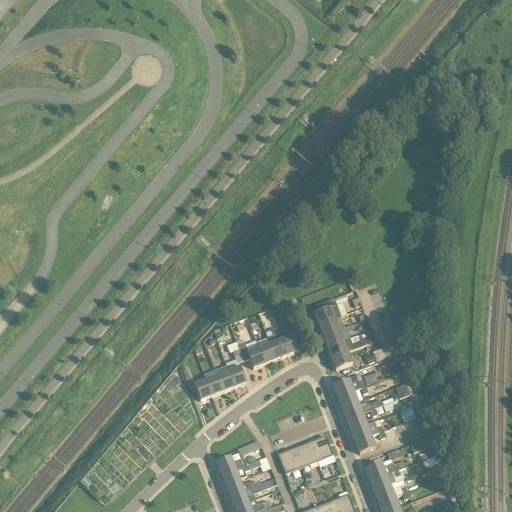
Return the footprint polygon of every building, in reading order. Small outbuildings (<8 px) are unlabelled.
[(319,314),(314,316),(318,327),(334,321),(340,319),(341,319),(334,300),(317,307),(319,314)] [(360,308),(358,302),(353,304),(351,305),(353,310),(360,308)] [(281,309),(283,315),(289,313),(287,307),(281,309)] [(322,339),(339,332),(344,330),(340,319),(334,321),(318,327),(322,339)] [(350,341),(347,332),(346,329),(344,330),(339,332),(322,339),(327,350),(350,341)] [(287,358),(281,342),(276,330),(271,332),(273,337),(267,340),(270,346),(276,362),(287,358)] [(214,334),(217,341),(223,338),(220,332),(214,334)] [(299,354),(295,344),(292,337),(281,342),(287,358),(299,354)] [(374,339),(365,342),(365,341),(352,346),(350,341),(327,350),(331,361),(348,355),(376,344),(374,339)] [(226,369),(228,374),(235,390),(246,386),(240,369),(239,370),(237,365),(244,363),(238,348),(236,344),(226,347),(229,355),(232,354),(235,362),(225,366),(226,369)] [(196,356),(202,354),(199,345),(193,350),(196,356)] [(258,350),(248,355),(244,345),(238,348),(244,363),(249,361),(253,371),(265,367),(258,350)] [(270,346),(258,350),(265,367),(276,362),(270,346)] [(386,360),(382,350),(372,354),(376,364),(386,360)] [(336,373),(352,366),(348,355),(331,361),(336,373)] [(374,363),(371,355),(365,358),(368,365),(374,363)] [(394,377),(402,374),(398,366),(391,369),(394,377)] [(188,389),(194,387),(200,403),(212,399),(205,382),(194,386),(188,369),(182,371),(188,389)] [(215,373),(217,378),(223,394),(235,390),(228,374),(226,369),(215,373)] [(379,373),(363,379),(366,387),(382,381),(379,373)] [(347,381),(348,382),(333,388),(337,400),(352,394),(361,390),(366,389),(364,383),(361,384),(361,382),(359,376),(347,381)] [(223,394),(217,378),(205,382),(212,399),(223,394)] [(404,386),(395,390),(400,401),(410,398),(405,386),(404,386)] [(342,411),(357,405),(352,394),(337,400),(342,411)] [(346,422),(361,417),(375,411),(383,408),(380,402),(368,407),(366,401),(357,405),(342,411),(346,422)] [(411,409),(400,413),(404,425),(415,420),(411,409)] [(350,434),(365,428),(365,427),(364,424),(373,421),(372,419),(377,417),(375,411),(369,413),(361,417),(346,422),(350,434)] [(350,434),(355,445),(370,439),(378,436),(384,434),(381,427),(376,429),(374,424),(365,427),(365,428),(350,434)] [(309,445),(317,464),(333,458),(326,439),(317,442),(317,443),(310,446),(310,445),(309,445)] [(359,456),(374,451),(370,439),(355,445),(359,456)] [(429,450),(426,441),(410,447),(413,456),(429,450)] [(294,451),(301,470),(317,464),(309,445),(301,448),(301,449),(295,452),(294,451)] [(251,446),(238,451),(241,459),(254,453),(251,446)] [(301,470),(294,451),(285,454),(286,455),(279,458),(279,457),(278,457),(285,477),(301,470)] [(401,458),(399,452),(387,456),(390,463),(401,458)] [(436,466),(433,459),(422,463),(425,471),(436,466)] [(221,476),(234,471),(247,466),(245,460),(232,465),(230,460),(217,465),(221,476)] [(245,474),(261,467),(259,462),(247,467),(247,466),(234,471),(221,476),(226,487),(239,482),(246,479),(245,474)] [(391,466),(382,469),(380,465),(365,471),(370,483),(384,477),(405,469),(403,463),(391,467),(391,466)] [(405,469),(384,477),(370,483),(374,494),(389,488),(396,486),(393,479),(395,478),(395,480),(400,478),(398,472),(406,469),(405,469)] [(330,472),(323,475),(325,480),(332,477),(330,472)] [(85,479),(81,484),(87,489),(91,484),(85,479)] [(243,494),(256,489),(254,482),(241,488),(239,482),(226,487),(230,499),(243,494)] [(234,510),(247,505),(245,499),(261,494),(258,488),(256,489),(243,494),(230,499),(234,510)] [(394,499),(402,496),(407,494),(404,488),(400,490),(399,488),(390,491),(389,488),(374,494),(378,505),(394,499)] [(354,511),(348,497),(332,503),(335,511),(354,511)] [(380,511),(395,511),(398,511),(394,499),(378,505),(380,511)] [(263,511),(265,511),(262,505),(257,506),(255,502),(247,505),(234,510),(235,511),(263,511)] [(335,511),(332,503),(317,509),(317,511),(335,511)]
